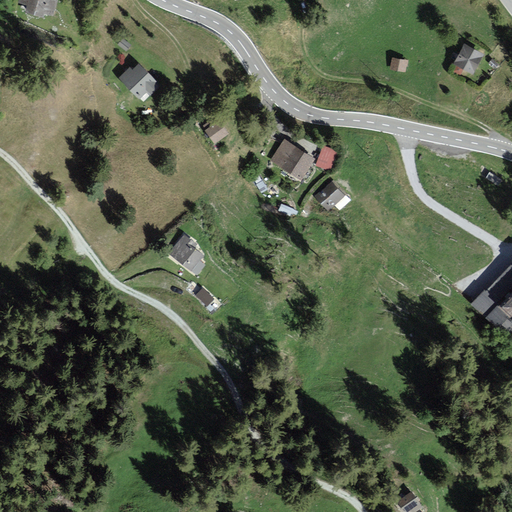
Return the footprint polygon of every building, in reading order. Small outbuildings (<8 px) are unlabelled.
[(60,0),(20,0),(18,9),(55,20),(60,0)] [(486,57),(466,46),(454,67),(474,78),(486,57)] [(408,63),(391,59),(389,71),(406,75),(408,63)] [(140,65),(120,81),(138,103),(158,86),(140,65)] [(222,123),(207,133),(216,147),(231,137),(222,123)] [(315,158),(284,141),(272,164),(303,180),(315,158)] [(338,153),(323,147),(315,166),(330,172),(338,153)] [(345,196),(332,181),(314,197),(327,212),(345,196)] [(204,256),(183,241),(171,257),(191,272),(204,256)] [(207,301),(214,293),(204,283),(196,291),(207,301)] [(414,492),(399,502),(405,511),(416,511),(423,507),(414,492)]
